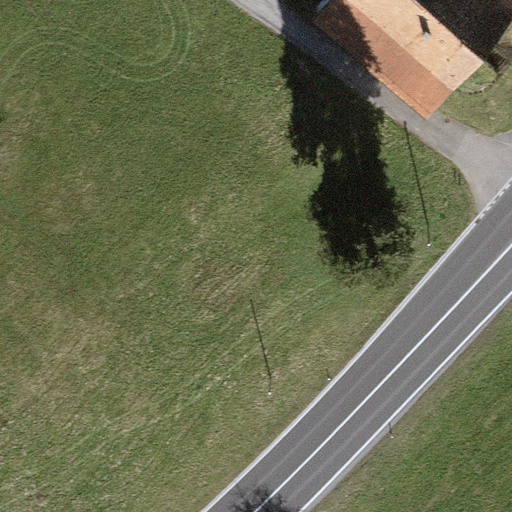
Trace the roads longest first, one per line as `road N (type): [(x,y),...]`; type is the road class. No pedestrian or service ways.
road 1 (secondary): [(511,245),(259,511)]
road 2 (unclassified): [(511,166),(404,110),(258,0)]
